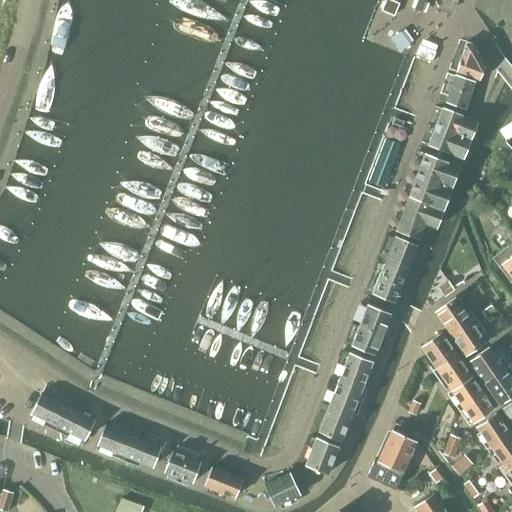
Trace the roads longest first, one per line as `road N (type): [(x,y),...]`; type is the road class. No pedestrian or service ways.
road 1 (residential): [(0,347),(91,404),(276,469),(300,444),(467,13)]
road 2 (residential): [(0,364),(18,416),(16,465),(62,511)]
